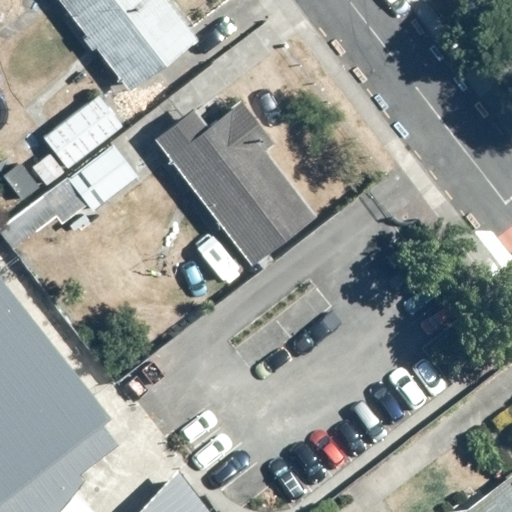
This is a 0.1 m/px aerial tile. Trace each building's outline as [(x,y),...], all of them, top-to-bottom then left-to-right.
[(166,0),(57,0),(128,93),(197,41),(166,0)] [(98,85),(38,131),(48,143),(26,160),(45,185),(127,124),(98,85)] [(194,110),(155,140),(250,267),(318,217),(267,149),(274,144),(244,103),(209,129),(194,110)] [(138,175),(112,141),(64,178),(90,212),(138,175)] [(0,276),(0,511),(58,511),(91,469),(120,446),(104,426),(113,419),(0,276)] [(511,511),(511,475),(468,509),(447,511),(511,511)] [(200,511),(178,484),(143,511),(200,511)]
